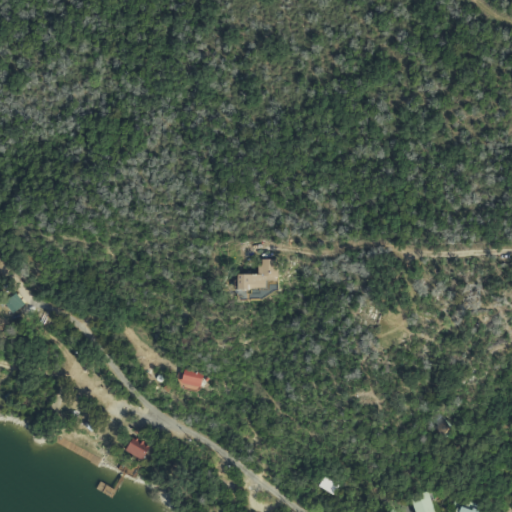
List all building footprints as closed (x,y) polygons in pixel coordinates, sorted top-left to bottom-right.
[(252,273),(226,273),(226,289),(258,289),(258,281),(271,281),(271,259),(252,258),(252,273)] [(21,304),(12,293),(0,302),(0,303),(8,314),(21,304)] [(194,372),(173,374),(173,389),(195,388),(194,372)] [(143,448),(127,438),(119,450),(135,461),(143,448)] [(406,511),(467,511),(470,506),(457,501),(448,502),(444,511),(426,511),(423,492),(404,496),(406,511)]
